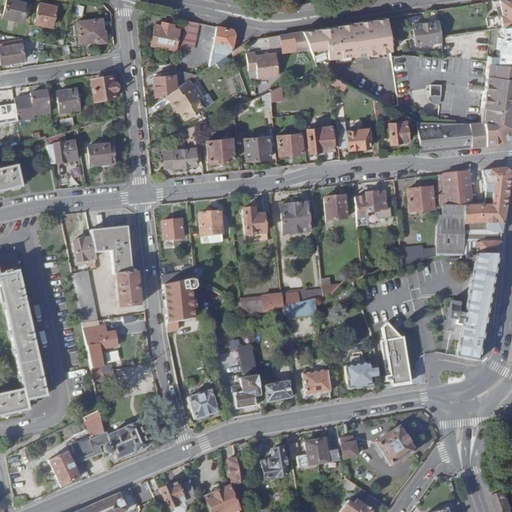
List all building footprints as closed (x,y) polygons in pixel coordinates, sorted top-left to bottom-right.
[(27,0),(5,0),(2,16),(23,22),(27,0)] [(501,28),(511,25),(511,0),(499,0),(501,16),(498,17),(495,15),(488,16),(486,18),(488,30),(501,28)] [(56,6),(38,2),(34,23),(52,27),(56,6)] [(436,10),(428,11),(429,22),(413,24),(416,45),(441,41),(440,37),(436,10)] [(103,40),(101,18),(77,21),(79,42),(103,40)] [(309,49),(318,70),(331,76),(329,58),(353,54),(353,55),(392,49),(387,18),(302,31),(309,49)] [(198,23),(186,20),(182,37),(180,49),(192,51),(198,23)] [(150,44),(180,49),(182,37),(176,36),(178,28),(172,27),(173,24),(161,21),(160,25),(154,23),(150,44)] [(487,60),(487,62),(511,64),(511,25),(501,28),(500,37),(498,37),(495,57),(487,56),(487,60)] [(232,30),(217,27),(209,66),(231,52),(235,35),(232,30)] [(302,31),(280,35),(281,43),(295,41),(297,51),(309,49),(302,31)] [(23,60),(20,43),(0,45),(0,58),(1,63),(23,60)] [(256,52),(247,53),(249,71),(258,70),(259,78),(279,75),(277,53),(256,55),(256,52)] [(442,85),(444,85),(443,96),(442,96),(439,123),(469,123),(482,124),(484,109),(481,108),(487,62),(445,59),(442,85)] [(469,123),(471,147),(501,144),(511,133),(511,64),(487,62),(481,108),(484,109),(482,124),(469,123)] [(318,70),(314,71),(316,76),(332,83),(331,77),(331,76),(318,70)] [(184,71),(186,80),(197,73),(184,71)] [(154,77),(156,100),(167,93),(176,87),(175,75),(169,75),(168,72),(162,73),(162,76),(154,77)] [(95,102),(115,98),(111,78),(91,81),(95,102)] [(176,87),(167,93),(176,108),(179,106),(187,120),(205,108),(200,99),(204,97),(197,85),(192,88),(187,80),(176,87)] [(336,80),(334,87),(346,90),(348,83),(336,80)] [(433,95),(442,96),(443,96),(444,85),(442,85),(433,85),(433,95)] [(271,108),(272,117),(282,116),(279,87),(269,92),(271,108)] [(75,89),(56,92),(60,113),(79,110),(75,89)] [(5,101),(14,99),(12,90),(3,92),(5,101)] [(51,112),(47,91),(29,94),(31,102),(28,102),(27,98),(16,100),(20,121),(34,118),(33,115),(51,112)] [(264,108),(271,108),(269,92),(262,95),(264,108)] [(374,99),(376,122),(383,122),(381,103),(374,99)] [(62,128),(74,125),(72,117),(61,120),(62,128)] [(413,129),(417,128),(417,122),(410,119),(409,122),(408,124),(408,125),(409,126),(413,129)] [(405,121),(387,123),(390,144),(400,143),(400,141),(407,140),(405,121)] [(417,128),(419,152),(471,147),(469,123),(439,123),(417,122),(417,128)] [(78,129),(78,134),(97,128),(95,123),(91,124),(78,129)] [(332,127),(307,129),(309,152),(334,149),(332,127)] [(337,135),(339,148),(348,147),(348,149),(370,147),(368,129),(346,131),(346,134),(337,135)] [(301,133),(277,135),(279,155),(302,152),(301,133)] [(231,137),(206,139),(208,162),(233,160),(231,137)] [(268,137),(244,139),(246,160),(270,158),(268,137)] [(46,146),(50,163),(76,161),(74,142),(46,146)] [(111,145),(87,147),(90,168),(114,164),(111,145)] [(195,147),(179,149),(173,149),(162,150),(164,168),(196,165),(195,147)] [(0,190),(44,180),(40,161),(4,169),(3,164),(0,164),(0,190)] [(473,205),(505,206),(510,173),(504,168),(476,171),(475,178),(475,183),(477,183),(477,185),(473,205)] [(463,173),(438,175),(438,204),(461,205),(463,173)] [(430,187),(406,190),(408,212),(432,210),(430,187)] [(354,198),(356,213),(357,219),(362,219),(361,213),(366,212),(366,215),(368,215),(368,219),(390,216),(389,208),(385,209),(383,192),(376,193),(376,192),(365,193),(366,196),(354,198)] [(344,196),(324,198),(326,221),(346,219),(344,196)] [(305,203),(279,205),(282,234),(308,232),(305,203)] [(473,255),(496,255),(505,206),(473,205),(461,205),(438,204),(436,243),(436,256),(443,254),(462,255),(473,255)] [(254,215),(254,212),(253,208),(242,210),(244,235),(264,233),(263,215),(258,215),(254,215)] [(219,212),(198,214),(200,236),(208,236),(221,234),(219,212)] [(180,219),(162,221),(164,239),(173,238),(173,241),(181,240),(181,237),(182,237),(180,219)] [(109,252),(112,274),(114,274),(130,272),(125,226),(89,230),(91,237),(94,253),(109,252)] [(221,234),(208,236),(209,243),(222,242),(221,234)] [(76,262),(95,258),(94,253),(91,237),(71,241),(76,262)] [(419,247),(401,249),(402,265),(436,256),(436,243),(419,247)] [(0,291),(22,390),(0,395),(0,415),(27,410),(25,400),(44,396),(17,272),(20,271),(16,252),(0,254),(0,291)] [(455,358),(477,361),(496,255),(473,255),(460,330),(441,320),(439,339),(457,346),(455,358)] [(194,272),(191,278),(197,281),(204,268),(197,265),(194,272)] [(183,274),(184,281),(191,279),(191,278),(194,272),(193,269),(183,270),(183,274)] [(86,271),(72,274),(82,322),(96,320),(86,271)] [(134,271),(130,272),(114,274),(118,307),(138,304),(134,271)] [(162,284),(184,281),(183,274),(161,278),(162,284)] [(178,321),(193,318),(191,279),(184,281),(162,284),(166,323),(178,321)] [(322,286),(322,290),(323,297),(330,295),(338,286),(322,286)] [(297,293),(298,303),(300,303),(308,300),(315,298),(323,297),(322,290),(297,293)] [(282,307),(298,303),(297,293),(281,294),(282,307)] [(261,297),(263,312),(282,307),(281,294),(261,296),(261,297)] [(240,300),(241,309),(248,312),(258,313),(263,312),(261,297),(240,300)] [(300,303),(302,317),(311,315),(308,300),(300,303)] [(298,303),(282,307),(285,319),(302,317),(300,303),(298,303)] [(143,316),(124,317),(124,322),(139,322),(140,329),(144,329),(143,316)] [(178,321),(166,323),(167,331),(179,329),(178,321)] [(102,326),(84,329),(92,367),(101,365),(104,348),(117,346),(114,332),(103,334),(102,326)] [(405,339),(383,343),(389,376),(391,376),(393,385),(411,382),(405,339)] [(254,369),(249,346),(237,349),(242,373),(255,371),(254,369)] [(371,379),(376,378),(376,367),(370,368),(368,363),(361,363),(360,359),(358,356),(354,357),(353,358),(352,360),(353,365),(345,366),(349,388),(371,385),(371,379)] [(254,369),(255,371),(256,376),(259,396),(260,401),(260,403),(290,398),(287,382),(263,385),(262,377),(259,377),(257,368),(254,369)] [(114,377),(112,369),(93,373),(94,381),(114,377)] [(304,396),(329,392),(326,370),(301,374),(304,396)] [(259,396),(256,376),(239,379),(239,385),(231,387),(235,409),(256,406),(255,402),(254,396),(259,396)] [(210,390),(187,397),(193,419),(217,412),(210,390)] [(105,432),(102,416),(89,422),(95,436),(105,432)] [(107,435),(111,443),(110,442),(109,442),(108,442),(107,442),(106,442),(105,443),(104,443),(104,444),(103,445),(103,447),(103,448),(103,449),(104,450),(104,451),(105,452),(106,453),(107,453),(108,453),(109,453),(110,453),(111,452),(112,452),(112,451),(113,450),(113,449),(117,458),(146,445),(136,422),(107,435)] [(396,428),(374,442),(389,466),(411,452),(396,428)] [(351,436),(339,438),(343,458),(357,455),(354,442),(353,442),(351,436)] [(71,444),(77,459),(94,452),(88,440),(87,437),(71,444)] [(324,439),(314,440),(318,464),(338,460),(336,450),(326,452),(324,439)] [(318,464),(314,440),(303,442),(305,455),(299,456),(295,456),(297,467),(318,464)] [(297,443),(289,444),(291,457),(295,456),(299,456),(297,443)] [(272,459),(260,461),(261,469),(262,468),(264,478),(286,474),(284,463),(287,463),(285,454),(283,455),(282,449),(271,451),(272,459)] [(48,460),(60,487),(79,478),(66,451),(48,460)] [(240,483),(236,458),(228,460),(232,484),(240,483)] [(286,474),(294,473),(292,462),(287,463),(284,463),(286,474)] [(152,493),(155,499),(160,509),(166,507),(167,509),(177,505),(177,504),(184,501),(186,505),(196,501),(189,481),(178,485),(176,481),(159,489),(159,490),(152,493)] [(229,487),(204,497),(210,511),(231,511),(239,509),(229,487)] [(73,511),(122,511),(126,510),(127,511),(137,507),(128,492),(126,494),(124,490),(73,511)] [(370,511),(378,502),(362,490),(352,504),(347,501),(338,511),(370,511)] [(511,511),(511,510),(505,490),(492,495),(497,511),(511,511)]
